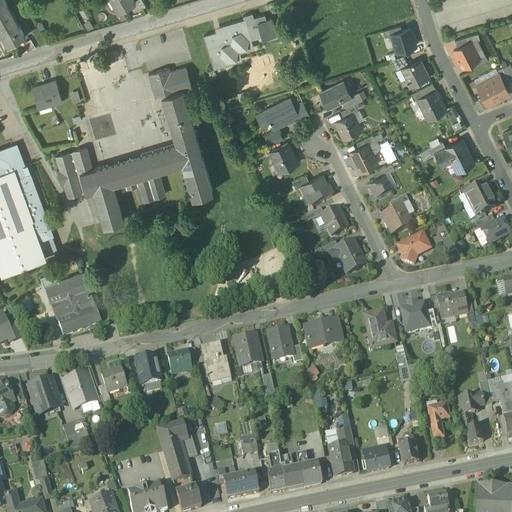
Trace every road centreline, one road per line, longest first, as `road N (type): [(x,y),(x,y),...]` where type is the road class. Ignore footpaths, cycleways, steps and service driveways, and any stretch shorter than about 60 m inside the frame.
road 1 (residential): [(398,282),(45,362),(0,365)]
road 2 (secondary): [(511,460),(266,511)]
road 3 (residential): [(227,0),(0,67)]
road 4 (residential): [(323,137),(398,282)]
road 5 (residential): [(422,0),(436,48),(476,122)]
